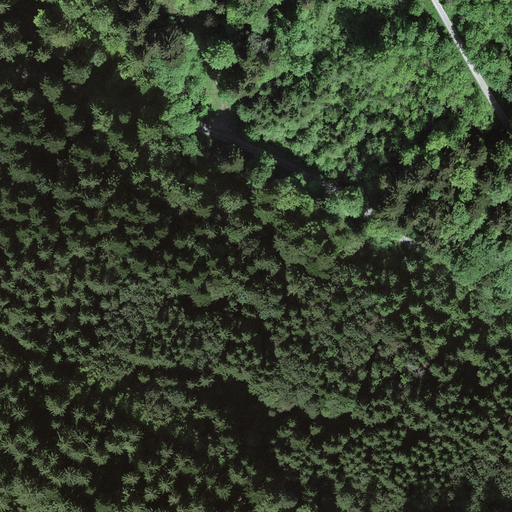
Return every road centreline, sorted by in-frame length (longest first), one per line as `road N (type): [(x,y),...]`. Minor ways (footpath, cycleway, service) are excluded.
road 1 (track): [(511,298),(428,259),(336,189),(224,128),(0,64)]
road 2 (track): [(259,511),(206,461),(0,332)]
road 3 (track): [(435,0),(511,127)]
road 4 (track): [(169,0),(223,91),(224,128)]
